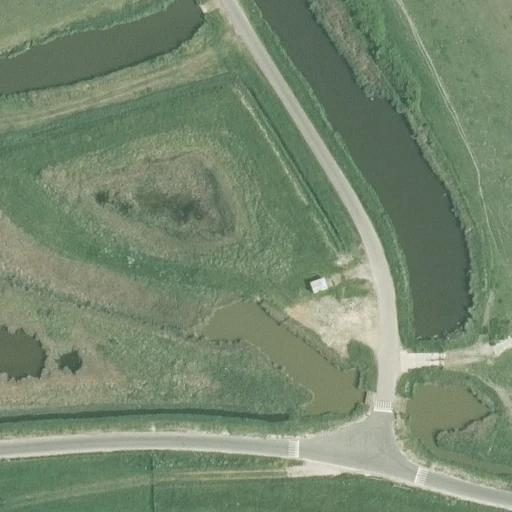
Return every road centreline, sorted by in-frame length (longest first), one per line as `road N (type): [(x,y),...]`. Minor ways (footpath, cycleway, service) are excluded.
road 1 (unclassified): [(369,466),(387,365),(387,310),(374,253),(225,0)]
road 2 (track): [(0,507),(152,483),(369,466)]
road 3 (unclassified): [(0,452),(169,441),(369,466)]
road 4 (unclassified): [(511,501),(369,466)]
